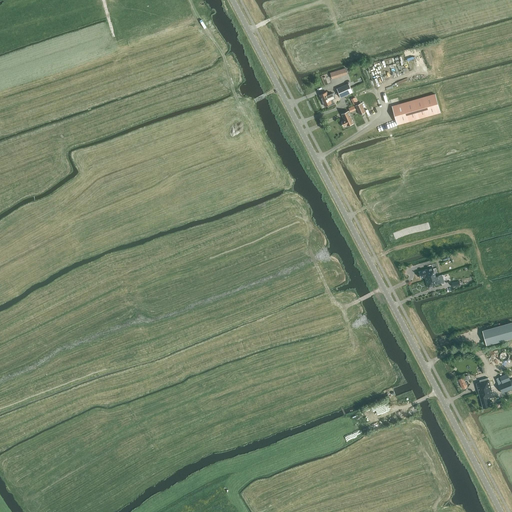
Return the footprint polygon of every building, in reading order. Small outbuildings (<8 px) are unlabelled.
[(330,73),(332,79),(347,74),(345,68),(330,73)] [(337,89),(339,93),(351,87),(349,83),(337,89)] [(351,87),(339,93),(341,97),(353,92),(351,87)] [(321,98),(322,100),(334,95),(333,93),(328,95),(327,91),(320,94),(320,95),(320,96),(320,98),(321,98)] [(392,107),(397,125),(441,112),(435,94),(392,107)] [(334,95),(322,100),(323,103),(324,105),(325,106),(332,103),(330,99),(333,98),(334,101),(336,99),(335,97),(334,95)] [(356,105),(360,114),(365,112),(361,103),(356,105)] [(341,121),(344,126),(347,124),(348,126),(353,123),(351,117),(348,111),(342,114),(344,120),(341,121)] [(433,267),(431,268),(419,271),(421,278),(425,277),(426,280),(436,276),(433,267)] [(428,287),(432,286),(441,283),(438,276),(436,276),(426,280),(428,287)] [(511,322),(491,328),(495,343),(511,337),(511,322)] [(500,355),(500,358),(502,360),(504,361),(506,361),(508,359),(509,357),(509,355),(508,353),(506,352),(503,352),(501,353),(500,355)] [(511,379),(510,380),(508,374),(496,378),(502,393),(511,388),(511,379)] [(459,379),(462,389),(467,387),(464,381),(467,380),(467,381),(470,380),(468,375),(459,379)] [(490,406),(489,405),(488,400),(489,400),(489,398),(494,397),(491,385),(494,384),(492,380),(489,381),(488,377),(479,380),(480,383),(476,384),(483,408),(490,406)]
